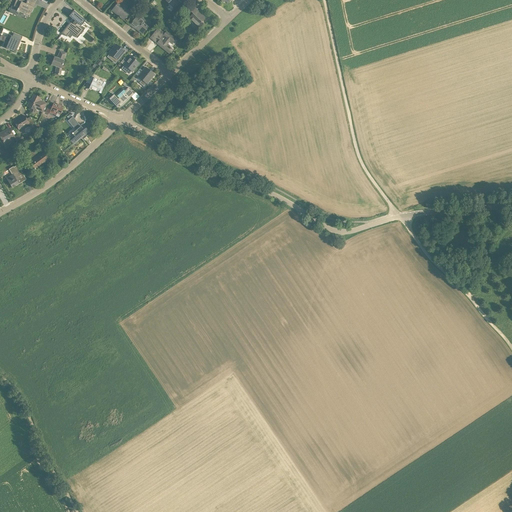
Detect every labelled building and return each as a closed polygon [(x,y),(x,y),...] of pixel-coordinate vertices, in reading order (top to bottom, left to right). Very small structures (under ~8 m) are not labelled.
[(33,7),(34,4),(35,0),(27,0),(26,4),(25,4),(15,0),(13,7),(11,6),(11,7),(16,9),(16,11),(17,12),(18,11),(24,14),(25,13),(29,15),(30,11),(31,11),(33,7)] [(182,0),(164,0),(174,9),(180,2),(180,3),(181,2),(182,0)] [(129,14),(124,10),(127,7),(119,1),(112,11),(119,17),(120,18),(120,17),(124,20),(129,14)] [(187,19),(198,29),(194,34),(201,27),(200,27),(203,24),(204,24),(202,22),(206,17),(205,18),(200,13),(199,11),(197,13),(196,11),(198,9),(197,9),(193,6),(194,5),(193,5),(187,11),(192,15),(187,19)] [(73,11),(69,16),(73,19),(65,29),(69,33),(71,30),(75,33),(74,34),(78,38),(84,30),(80,27),(85,21),(73,11)] [(142,34),(149,25),(149,24),(138,15),(130,25),(133,28),(133,27),(142,34)] [(160,31),(157,29),(150,38),(153,41),(154,40),(160,45),(159,46),(169,54),(173,51),(167,46),(170,41),(172,43),(175,39),(165,31),(164,33),(161,31),(160,31)] [(22,37),(15,34),(14,37),(9,35),(3,47),(16,52),(22,37)] [(120,47),(119,47),(116,44),(108,53),(110,54),(107,57),(111,60),(113,57),(118,61),(125,51),(120,47)] [(65,72),(62,71),(60,71),(61,68),(62,69),(64,60),(63,60),(66,53),(60,51),(57,58),(54,57),(51,65),(56,67),(55,74),(61,75),(62,75),(64,75),(65,72)] [(136,60),(135,59),(131,56),(123,65),(127,69),(125,71),(129,74),(131,71),(132,72),(139,64),(136,60)] [(145,67),(138,77),(142,80),(140,83),(143,86),(145,83),(147,85),(151,80),(154,75),(154,74),(149,71),(145,67)] [(91,90),(92,89),(100,93),(102,90),(104,85),(105,84),(96,80),(96,79),(91,77),(86,83),(91,85),(89,89),(91,90)] [(123,94),(122,94),(122,95),(118,99),(114,95),(109,99),(117,107),(119,105),(120,107),(134,94),(128,88),(125,91),(126,92),(123,94)] [(33,95),(31,100),(30,103),(29,102),(27,107),(31,109),(30,112),(34,113),(36,109),(42,112),(46,103),(40,101),(41,98),(33,95)] [(60,115),(61,112),(63,108),(60,107),(60,106),(60,105),(60,107),(53,104),(52,107),(48,106),(46,112),(49,114),(51,111),(60,115)] [(30,126),(34,124),(30,117),(26,119),(25,116),(14,122),(19,130),(29,124),(30,126)] [(90,134),(85,128),(82,124),(80,126),(73,117),(68,121),(76,131),(72,134),(73,135),(69,139),(73,144),(80,138),(82,140),(90,134)] [(0,133),(0,135),(6,146),(13,142),(16,141),(18,145),(22,143),(18,136),(15,138),(9,128),(0,133)] [(54,158),(53,157),(52,157),(46,149),(47,148),(46,147),(46,146),(43,143),(41,145),(39,147),(43,151),(37,155),(34,151),(25,157),(33,167),(36,165),(38,167),(43,163),(44,165),(54,158)] [(6,178),(11,188),(22,182),(19,177),(23,175),(20,171),(22,170),(18,165),(13,168),(13,167),(9,169),(12,175),(6,178)]
